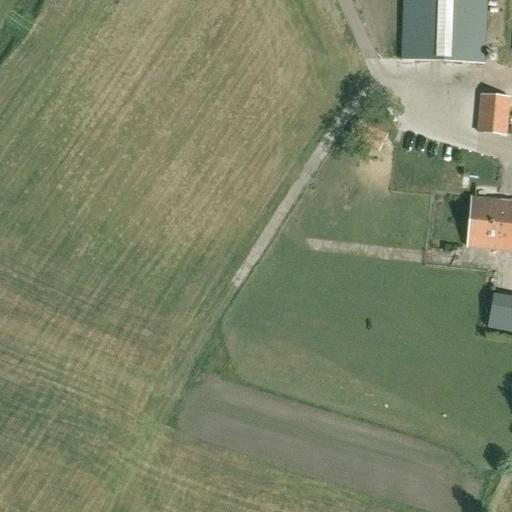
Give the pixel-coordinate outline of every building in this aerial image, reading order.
[(403,0),(402,61),(484,64),(486,0),(403,0)] [(481,96),(478,133),(506,136),(510,99),(481,96)] [(352,134),(380,150),(388,137),(359,121),(352,134)] [(379,123),(376,128),(385,133),(388,128),(379,123)] [(467,248),(511,252),(511,202),(472,198),(467,248)] [(511,301),(493,298),(487,329),(511,334),(511,301)]
